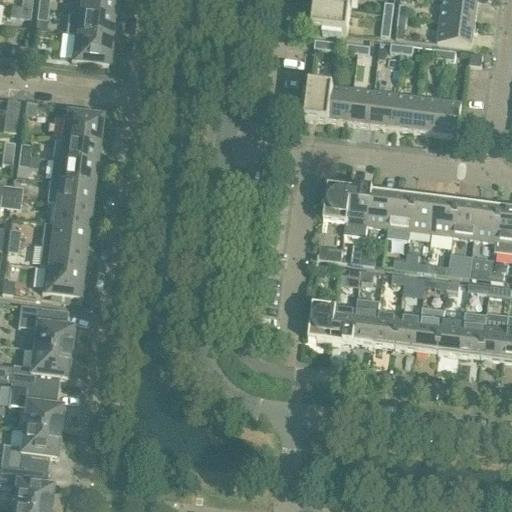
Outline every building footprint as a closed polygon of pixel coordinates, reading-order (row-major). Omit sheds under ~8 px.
[(25,0),(21,0),(21,11),(31,12),(33,1),(25,0)] [(108,0),(82,0),(80,18),(114,22),(116,1),(108,0)] [(316,0),(316,8),(350,12),(351,0),(316,0)] [(443,0),(443,4),(477,8),(478,0),(443,0)] [(39,2),(37,13),(48,14),(49,3),(39,2)] [(443,4),(440,25),(475,30),(477,8),(443,4)] [(385,7),(384,17),(392,18),(394,8),(385,7)] [(350,12),(316,8),(316,9),(315,8),(312,32),(347,37),(350,12)] [(31,12),(21,11),(11,9),(10,20),(30,23),(31,12)] [(399,9),(398,20),(407,21),(408,10),(399,9)] [(48,14),(37,13),(36,24),(47,25),(48,14)] [(66,37),(74,38),(78,38),(78,40),(111,44),(114,22),(80,18),(68,17),(66,37)] [(392,18),(384,17),(381,40),(390,41),(392,18)] [(407,21),(398,20),(397,31),(405,32),(407,21)] [(475,30),(440,25),(437,47),(472,52),(475,30)] [(78,38),(74,38),(70,65),(108,70),(111,44),(78,40),(78,38)] [(314,53),(336,55),(337,46),(315,44),(314,53)] [(346,57),(358,58),(359,49),(347,48),(346,57)] [(390,56),(401,58),(402,49),(391,48),(390,56)] [(359,49),(358,58),(369,59),(370,51),(359,49)] [(402,49),(401,58),(412,59),(413,50),(402,49)] [(16,50),(14,64),(25,65),(26,52),(16,50)] [(31,66),(41,67),(43,54),(32,52),(31,66)] [(432,62),(444,63),(445,54),(434,53),(432,62)] [(445,54),(444,63),(455,65),(456,56),(445,54)] [(469,70),(481,72),(482,60),(471,58),(469,70)] [(305,124),(327,127),(332,91),(309,88),(305,124)] [(329,126),(349,128),(353,94),(332,91),(327,127),(329,127),(329,126)] [(349,128),(371,131),(375,97),(353,94),(349,128)] [(371,131),(391,134),(396,99),(375,97),(371,131)] [(391,134),(412,136),(417,102),(396,99),(391,134)] [(412,136),(434,139),(438,105),(417,102),(412,136)] [(2,136),(16,138),(19,106),(7,104),(2,136)] [(438,105),(434,139),(457,142),(461,108),(438,105)] [(26,107),(24,120),(35,121),(36,108),(26,107)] [(64,117),(60,144),(64,145),(65,143),(98,148),(101,122),(64,117)] [(54,143),(52,164),(95,169),(98,148),(65,143),(64,145),(60,144),(54,143)] [(3,146),(2,157),(13,159),(14,148),(3,146)] [(20,148),(19,159),(30,161),(31,150),(20,148)] [(13,159),(2,157),(1,168),(11,170),(13,159)] [(30,161),(19,159),(17,170),(28,172),(30,161)] [(49,185),(59,186),(92,191),(95,169),(52,164),(49,185)] [(59,186),(56,208),(90,212),(92,191),(59,186)] [(323,225),(346,228),(351,192),(328,189),(323,225)] [(1,190),(0,201),(10,202),(12,191),(1,190)] [(12,191),(10,202),(21,203),(22,192),(12,191)] [(346,228),(367,230),(372,195),(351,192),(346,228)] [(367,230),(388,233),(393,199),(373,196),(373,195),(372,195),(367,230)] [(409,245),(410,236),(414,201),(393,199),(388,233),(387,242),(409,245)] [(0,200),(0,211),(9,213),(10,202),(0,201),(0,200)] [(410,236),(431,239),(436,204),(414,201),(410,236)] [(10,202),(9,213),(19,214),(21,203),(10,202)] [(431,239),(453,241),(457,207),(436,204),(431,239)] [(453,241),(474,244),(479,209),(457,207),(453,241)] [(56,208),(54,229),(87,233),(90,212),(56,208)] [(474,244),(496,247),(500,212),(479,209),(474,244)] [(511,213),(500,212),(496,247),(494,256),(511,258),(511,213)] [(54,229),(51,250),(84,254),(87,233),(54,229)] [(9,234),(8,245),(19,246),(20,235),(9,234)] [(19,246),(8,245),(7,256),(17,257),(19,246)] [(39,270),(44,271),(45,270),(82,276),(84,254),(51,250),(42,249),(39,270)] [(328,265),(340,266),(342,253),(329,252),(320,251),(319,261),(318,261),(318,263),(328,265)] [(407,258),(406,267),(405,275),(417,276),(419,260),(407,258)] [(350,268),(362,269),(363,261),(351,260),(350,268)] [(363,261),(362,269),(374,271),(375,263),(363,261)] [(393,273),(405,275),(406,267),(394,265),(393,273)] [(317,272),(316,282),(325,284),(327,271),(317,269),(317,272)] [(45,270),(44,271),(41,297),(78,302),(82,276),(45,270)] [(436,278),(448,280),(449,272),(437,271),(436,278)] [(449,272),(448,280),(460,281),(461,274),(449,272)] [(348,282),(360,283),(361,275),(349,274),(348,282)] [(361,275),(360,283),(372,285),(373,277),(361,275)] [(469,283),(491,285),(492,277),(470,275),(469,283)] [(492,277),(491,285),(502,287),(503,279),(492,277)] [(391,287),(403,288),(404,281),(392,279),(391,287)] [(404,281),(403,288),(415,290),(416,282),(404,281)] [(425,291),(446,294),(447,286),(426,283),(425,291)] [(1,298),(12,299),(14,286),(3,285),(1,298)] [(447,286),(446,294),(458,295),(459,287),(447,286)] [(477,298),(489,299),(490,291),(478,290),(477,298)] [(490,291),(489,299),(510,302),(511,294),(490,291)] [(354,348),(374,351),(378,316),(380,307),(358,305),(357,314),(353,350),(354,350),(354,348)] [(309,344),(331,347),(336,311),(313,308),(309,344)] [(35,334),(33,353),(68,358),(70,347),(72,347),(74,332),(66,331),(68,317),(20,311),(17,332),(35,334)] [(331,347),(353,350),(357,314),(336,311),(331,347)] [(417,356),(438,359),(443,325),(444,315),(422,313),(421,322),(417,356)] [(374,351),(395,354),(400,319),(378,316),(374,351)] [(395,354),(417,356),(421,322),(400,319),(395,354)] [(481,364),(503,367),(508,321),(487,319),(485,330),(481,364)] [(503,367),(511,368),(511,320),(508,321),(503,367)] [(438,359),(460,362),(464,327),(443,325),(438,359)] [(460,362),(481,364),(485,330),(464,327),(460,362)] [(12,370),(10,390),(58,397),(59,383),(67,384),(69,369),(67,369),(68,358),(33,353),(30,372),(12,370)] [(25,413),(23,432),(58,437),(60,426),(62,426),(64,412),(56,411),(58,397),(10,390),(7,411),(25,413)] [(2,449),(0,468),(0,469),(47,476),(49,462),(57,463),(59,448),(57,448),(58,437),(23,432),(20,451),(2,449)] [(0,490),(15,493),(13,511),(14,511),(48,511),(50,505),(52,506),(54,491),(46,490),(47,476),(0,469),(0,490)]
